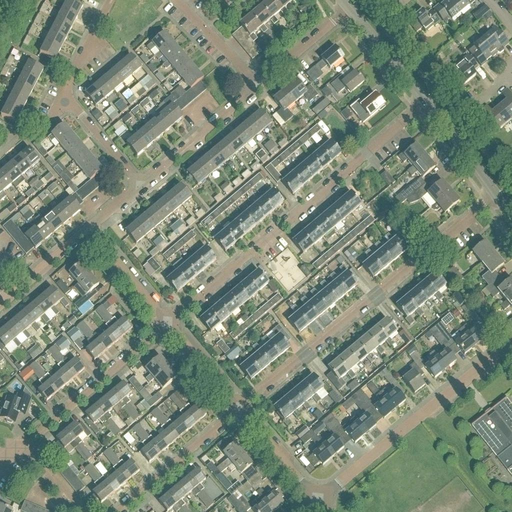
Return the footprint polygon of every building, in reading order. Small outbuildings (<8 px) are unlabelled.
[(67,0),(62,11),(77,18),(82,8),(67,0)] [(273,18),(280,12),(281,11),(271,0),(269,0),(260,8),(270,20),(269,21),(273,26),(278,23),(273,18)] [(271,0),(281,11),(280,12),(284,17),(288,14),(284,9),(292,2),(289,0),(271,0)] [(451,22),(460,15),(447,0),(445,0),(433,10),(446,26),(451,22)] [(447,0),(460,15),(474,3),(471,0),(447,0)] [(45,15),(48,8),(44,5),(40,13),(45,15)] [(484,6),(478,11),(483,17),(489,12),(485,7),(484,6)] [(263,26),(269,21),(270,20),(260,8),(250,17),(260,29),(259,30),(263,35),(264,35),(267,31),(263,26)] [(71,29),(77,18),(62,11),(56,22),(71,29)] [(440,23),(431,11),(425,16),(422,11),(413,19),(407,24),(416,34),(422,30),(425,34),(434,27),(435,28),(440,23)] [(483,17),(481,18),(485,24),(494,17),(492,15),(492,16),(489,12),(483,17)] [(39,26),(43,19),(38,16),(34,24),(39,26)] [(253,35),(259,30),(260,29),(250,17),(239,25),(241,28),(246,33),(249,38),(248,39),(249,39),(253,44),(257,40),(253,35)] [(51,32),(65,40),(71,29),(56,22),(51,32)] [(33,37),(37,29),(33,27),(29,35),(33,37)] [(481,40),(495,56),(497,54),(500,55),(503,52),(503,50),(509,45),(494,27),(491,29),(492,31),(481,40)] [(235,42),(246,33),(241,28),(231,37),(235,42)] [(60,51),(65,40),(51,32),(45,43),(60,51)] [(239,46),(249,39),(248,39),(249,38),(246,33),(235,42),(239,46)] [(159,54),(172,43),(164,34),(146,49),(149,52),(154,47),(159,54)] [(413,46),(417,43),(412,37),(408,40),(413,46)] [(28,48),(32,40),(27,38),(23,45),(28,48)] [(244,51),(253,44),(249,39),(239,46),(244,51)] [(481,68),(495,56),(481,40),(467,52),(481,68)] [(54,61),(60,51),(45,43),(40,54),(54,61)] [(167,63),(180,52),(172,43),(159,54),(155,57),(159,61),(163,58),(167,63)] [(257,48),(253,44),(244,51),(248,56),(257,48)] [(257,48),(248,56),(252,61),(261,53),(257,48)] [(315,67),(306,75),(313,84),(318,80),(323,75),(320,72),(326,67),(329,70),(343,59),(334,49),(321,60),(322,61),(315,67)] [(171,67),(175,72),(187,61),(180,52),(167,63),(163,66),(166,70),(171,67)] [(121,64),(132,77),(141,69),(131,56),(121,64)] [(145,66),(149,62),(143,56),(139,59),(145,66)] [(462,87),(467,84),(476,76),(472,72),(477,67),(468,56),(462,60),(463,62),(454,69),(459,74),(454,78),(462,87)] [(11,67),(15,60),(10,58),(6,65),(11,67)] [(183,81),(195,70),(187,61),(175,72),(183,81)] [(23,73),(38,81),(43,70),(28,63),(23,73)] [(123,85),(132,77),(121,64),(112,72),(123,85)] [(153,75),(157,71),(151,65),(147,68),(153,75)] [(5,78),(9,71),(4,68),(1,76),(5,78)] [(195,87),(200,83),(203,80),(195,70),(183,81),(190,90),(191,90),(195,87)] [(113,92),(123,85),(112,72),(103,80),(113,92)] [(32,92),(38,81),(23,73),(17,84),(32,92)] [(345,81),(341,77),(330,86),(338,95),(345,89),(350,95),(363,83),(355,73),(345,81)] [(161,84),(165,81),(159,74),(155,77),(161,84)] [(135,80),(142,86),(147,81),(140,75),(135,80)] [(104,100),(113,92),(103,80),(94,88),(104,100)] [(148,91),(155,86),(152,82),(145,87),(148,91)] [(285,91),(295,103),(303,96),(309,104),(317,97),(309,87),(304,91),(296,82),(285,91)] [(168,93),(172,90),(167,83),(163,87),(168,93)] [(195,87),(202,95),(206,91),(200,83),(195,87)] [(12,95),(26,103),(32,92),(17,84),(12,95)] [(461,93),(454,85),(449,89),(456,97),(461,93)] [(197,98),(202,95),(195,87),(191,90),(197,98)] [(95,108),(104,100),(94,88),(84,96),(95,108)] [(139,99),(146,93),(142,89),(136,95),(139,99)] [(197,98),(191,90),(190,90),(186,94),(193,102),(197,98)] [(295,103),(285,91),(273,101),(281,110),(276,115),(284,125),(293,118),(286,110),(295,103)] [(500,108),(511,122),(511,121),(511,97),(507,91),(502,95),(508,102),(500,108)] [(152,101),(159,96),(155,92),(149,97),(152,101)] [(176,102),(180,99),(175,92),(171,95),(176,102)] [(181,98),(188,106),(193,102),(186,94),(181,98)] [(21,113),(26,103),(12,95),(6,106),(21,113)] [(349,109),(362,125),(383,107),(374,96),(362,106),(358,102),(349,109)] [(130,107),(136,101),(133,97),(127,103),(130,107)] [(168,109),(163,114),(173,126),(183,118),(179,114),(172,105),(176,102),(172,97),(163,104),(168,109)] [(184,110),(188,106),(181,98),(177,102),(184,110)] [(143,109),(150,104),(146,100),(140,105),(143,109)] [(325,101),(319,106),(323,110),(329,106),(325,101)] [(179,114),(184,110),(177,102),(176,102),(172,105),(179,114)] [(121,114),(127,109),(124,105),(117,110),(121,114)] [(15,124),(21,113),(6,106),(1,117),(15,124)] [(101,115),(109,112),(108,107),(100,110),(101,115)] [(134,117),(140,111),(137,107),(131,113),(134,117)] [(511,122),(500,108),(493,115),(487,108),(482,112),(490,121),(483,126),(489,134),(496,128),(499,132),(511,122)] [(164,134),(173,126),(163,114),(159,110),(156,113),(159,117),(154,122),(164,134)] [(97,123),(103,118),(97,111),(91,116),(97,123)] [(251,120),(262,132),(271,125),(260,112),(251,120)] [(352,119),(346,112),(340,117),(345,124),(352,119)] [(112,122),(118,117),(115,113),(108,118),(112,122)] [(125,125),(131,119),(128,115),(121,121),(125,125)] [(253,140),(262,132),(251,120),(242,128),(253,140)] [(155,142),(164,134),(154,122),(144,129),(155,142)] [(116,132),(122,127),(119,123),(112,128),(116,132)] [(59,145),(71,135),(63,125),(47,139),(51,143),(55,140),(59,145)] [(307,135),(311,140),(321,131),(317,126),(307,135)] [(115,134),(118,138),(126,131),(123,127),(116,133),(115,134)] [(233,135),(243,148),(253,140),(242,128),(233,135)] [(146,150),(155,142),(144,129),(135,137),(146,150)] [(66,154),(79,144),(71,135),(59,145),(66,154)] [(234,156),(243,148),(233,135),(223,143),(234,156)] [(297,143),(301,148),(311,140),(307,135),(297,143)] [(136,158),(146,150),(135,137),(126,145),(136,158)] [(43,159),(48,155),(40,146),(45,141),(42,138),(33,147),(43,159)] [(281,150),(288,144),(284,140),(278,146),(281,150)] [(214,151),(225,164),(234,156),(223,143),(214,151)] [(287,151),(292,156),(301,148),(297,143),(287,151)] [(320,151),(331,163),(341,155),(330,143),(320,151)] [(74,163),(87,153),(79,144),(66,154),(74,163)] [(407,161),(413,168),(425,157),(416,146),(406,154),(405,152),(398,158),(403,164),(407,161)] [(272,158),(279,152),(275,148),(269,154),(272,158)] [(19,158),(30,172),(40,164),(29,151),(19,158)] [(216,171),(225,164),(214,151),(205,159),(216,171)] [(262,151),(255,156),(260,161),(266,156),(262,151)] [(278,160),(282,164),(292,156),(287,151),(278,160)] [(321,171),(331,163),(320,151),(311,159),(321,171)] [(82,173),(94,162),(87,153),(74,163),(82,173)] [(263,165),(269,160),(266,156),(260,161),(263,165)] [(413,168),(407,173),(411,178),(417,173),(422,179),(434,168),(425,157),(413,168)] [(21,179),(30,172),(19,158),(10,166),(21,179)] [(51,168),(56,164),(50,158),(46,161),(51,168)] [(196,167),(206,179),(216,171),(205,159),(196,167)] [(301,167),(311,180),(321,171),(311,159),(301,167)] [(274,171),(282,164),(278,160),(265,170),(277,185),(283,180),(274,171)] [(93,179),(98,175),(102,172),(94,162),(82,173),(90,182),(93,179)] [(254,173),(260,168),(257,164),(250,169),(254,173)] [(10,166),(1,174),(12,187),(15,191),(24,183),(21,179),(10,166)] [(58,167),(53,170),(59,177),(63,173),(58,166),(58,167)] [(197,187),(206,179),(196,167),(186,174),(197,187)] [(302,188),(311,180),(301,167),(291,176),(302,188)] [(244,181),(251,175),(248,172),(241,177),(244,181)] [(389,188),(395,183),(386,172),(380,177),(389,188)] [(12,187),(1,174),(0,174),(0,191),(3,195),(12,187)] [(47,184),(54,179),(50,175),(44,180),(47,184)] [(93,179),(100,187),(105,183),(98,175),(93,179)] [(249,184),(253,189),(263,180),(259,175),(249,184)] [(65,176),(60,180),(66,186),(70,183),(65,176)] [(292,196),(302,188),(291,176),(282,184),(292,196)] [(96,191),(100,187),(93,179),(90,182),(88,183),(96,191)] [(235,188),(242,183),(239,179),(232,185),(235,188)] [(409,189),(414,194),(425,185),(420,179),(409,189)] [(35,180),(27,187),(31,191),(32,190),(34,188),(36,186),(39,184),(35,180)] [(38,192),(44,186),(41,182),(39,184),(36,186),(34,188),(38,192)] [(84,187),(91,195),(96,191),(88,183),(84,187)] [(425,185),(414,194),(412,196),(406,201),(410,205),(418,202),(421,200),(427,194),(436,204),(450,193),(452,191),(444,183),(443,184),(441,183),(431,192),(425,185)] [(239,192),(244,197),(253,189),(249,184),(239,192)] [(51,194),(57,189),(54,185),(47,190),(51,194)] [(75,194),(78,192),(73,185),(68,189),(74,195),(75,194)] [(171,194),(182,206),(191,199),(180,186),(171,194)] [(86,199),(91,195),(84,187),(79,191),(86,199)] [(227,197),(233,191),(229,187),(223,193),(227,197)] [(29,200),(35,194),(32,190),(31,191),(25,196),(29,200)] [(82,203),(86,199),(79,191),(78,192),(75,194),(82,203)] [(272,191),(263,200),(273,212),(283,204),(272,191)] [(42,202),(48,196),(45,192),(38,198),(42,202)] [(230,200),(234,205),(244,197),(239,192),(230,200)] [(450,193),(436,204),(431,209),(434,212),(437,212),(440,210),(444,215),(458,203),(450,193)] [(74,195),(70,198),(71,200),(78,209),(83,204),(82,203),(75,194),(74,195)] [(173,214),(182,206),(171,194),(162,202),(173,214)] [(341,202),(351,214),(361,206),(350,194),(341,202)] [(217,204),(224,199),(221,195),(214,200),(217,204)] [(259,203),(253,208),(263,220),(273,212),(263,200),(260,197),(257,200),(259,203)] [(19,207),(26,202),(23,198),(16,203),(19,207)] [(33,210),(39,204),(36,200),(29,206),(33,210)] [(80,211),(78,209),(71,200),(61,208),(71,219),(80,211)] [(220,208),(224,213),(234,205),(230,200),(220,208)] [(163,222),(173,214),(162,202),(153,209),(163,222)] [(341,222),(351,214),(341,202),(331,210),(341,222)] [(10,215),(17,209),(14,205),(7,211),(10,215)] [(254,229),(263,220),(253,208),(250,205),(247,208),(249,211),(243,216),(254,229)] [(24,217),(30,212),(27,208),(20,213),(24,217)] [(61,227),(71,219),(61,208),(52,216),(61,227)] [(211,217),(215,221),(224,213),(220,208),(211,217)] [(143,217),(154,230),(163,222),(153,209),(143,217)] [(332,231),(341,222),(331,210),(321,218),(332,231)] [(198,220),(205,215),(201,211),(195,216),(198,220)] [(173,231),(188,218),(183,212),(168,225),(173,231)] [(395,225),(400,221),(392,212),(387,216),(395,225)] [(10,222),(13,226),(20,220),(17,216),(10,222)] [(52,234),(61,227),(52,216),(43,223),(52,234)] [(244,237),(254,229),(243,216),(234,224),(244,237)] [(145,238),(154,230),(143,217),(134,225),(145,238)] [(205,230),(215,221),(211,217),(201,225),(205,230)] [(361,226),(365,231),(375,223),(371,217),(361,226)] [(52,234),(43,223),(38,218),(34,221),(39,227),(34,231),(43,242),(52,234)] [(311,227),(322,239),(332,231),(321,218),(311,227)] [(419,218),(410,226),(419,237),(424,233),(422,231),(426,227),(419,218)] [(189,228),(196,223),(192,219),(186,224),(189,228)] [(5,233),(13,226),(10,222),(2,228),(5,233)] [(235,245),(244,237),(234,224),(224,232),(235,245)] [(136,245),(145,238),(134,225),(125,233),(136,245)] [(9,237),(17,231),(13,226),(5,233),(9,237)] [(180,236),(186,230),(183,226),(176,232),(180,236)] [(351,234),(355,239),(365,231),(361,226),(351,234)] [(302,235),(312,247),(322,239),(311,227),(302,235)] [(392,243),(402,255),(412,247),(401,235),(403,234),(397,227),(393,231),(399,237),(393,241),(392,243)] [(17,231),(9,237),(13,242),(21,235),(17,231)] [(33,250),(43,242),(34,231),(24,239),(25,240),(29,245),(32,249),(33,250)] [(182,241),(186,246),(196,237),(192,232),(182,241)] [(225,253),(235,245),(224,232),(214,241),(225,253)] [(174,234),(168,239),(171,244),(177,238),(174,234)] [(341,242),(346,247),(355,239),(351,234),(341,242)] [(25,240),(24,239),(21,235),(13,242),(17,247),(25,240)] [(302,255),(312,247),(302,235),(292,243),(302,255)] [(382,251),(392,263),(402,255),(392,243),(393,241),(388,235),(384,239),(389,245),(383,249),(382,251)] [(21,251),(29,245),(25,240),(17,247),(21,251)] [(172,249),(176,254),(186,246),(182,241),(172,249)] [(165,242),(156,249),(159,253),(168,246),(165,242)] [(331,250),(336,256),(346,247),(341,242),(331,250)] [(372,259),(383,271),(392,263),(382,251),(383,249),(378,243),(374,247),(379,253),(374,258),(372,259)] [(481,264),(493,254),(484,243),(472,253),(481,264)] [(24,256),(32,249),(29,245),(21,251),(24,256)] [(153,259),(159,253),(156,249),(149,255),(153,259)] [(167,262),(176,254),(172,249),(163,257),(167,262)] [(195,257),(206,269),(216,261),(205,249),(195,257)] [(350,249),(343,255),(347,259),(353,254),(350,249)] [(322,258),(326,264),(336,256),(331,250),(322,258)] [(372,259),(374,258),(368,251),(364,255),(370,261),(362,267),(372,280),(383,271),(372,259)] [(488,287),(498,279),(494,274),(503,266),(493,254),(481,264),(488,273),(481,279),(488,287)] [(196,278),(206,269),(195,257),(186,265),(196,278)] [(340,257),(335,261),(339,266),(344,262),(340,257)] [(317,272),(326,264),(322,258),(312,266),(317,272)] [(150,278),(160,269),(152,259),(142,268),(150,278)] [(131,279),(142,272),(136,261),(124,267),(131,279)] [(77,285),(89,275),(79,264),(68,274),(77,285)] [(186,265),(176,273),(186,286),(196,278),(186,265)] [(337,282),(347,294),(357,286),(347,274),(348,273),(343,266),(339,270),(344,276),(338,280),(337,282)] [(304,267),(299,270),(307,279),(311,276),(304,267)] [(457,285),(463,280),(454,269),(448,273),(457,285)] [(186,286),(176,273),(174,271),(170,273),(173,276),(166,282),(177,294),(186,286)] [(248,280),(259,293),(268,284),(258,272),(248,280)] [(337,282),(338,280),(333,274),(329,278),(334,284),(329,288),(327,290),(337,302),(347,294),(337,282)] [(89,275),(77,285),(78,286),(73,289),(82,299),(74,307),(83,317),(93,308),(84,297),(86,295),(98,285),(89,275)] [(435,296),(434,297),(439,303),(443,299),(438,293),(445,287),(435,275),(424,283),(435,296)] [(506,302),(511,297),(511,281),(511,280),(505,285),(499,278),(498,279),(488,287),(482,293),(486,298),(489,296),(493,300),(499,294),(506,302)] [(249,301),(259,293),(248,280),(238,288),(249,301)] [(65,296),(70,292),(61,281),(55,286),(65,296)] [(327,290),(329,288),(323,282),(319,286),(325,292),(319,297),(317,298),(328,310),(337,302),(327,290)] [(428,301),(434,297),(435,296),(424,283),(415,291),(425,304),(424,305),(429,311),(433,308),(428,301)] [(51,308),(53,306),(59,301),(65,308),(68,305),(62,298),(61,300),(51,288),(42,296),(51,308)] [(239,309),(249,301),(238,288),(229,297),(239,309)] [(317,298),(319,297),(314,290),(312,291),(310,294),(315,300),(309,305),(308,306),(318,318),(328,310),(317,298)] [(418,310),(424,305),(425,304),(415,291),(405,299),(416,312),(414,313),(419,319),(423,316),(418,310)] [(460,307),(466,303),(458,293),(452,297),(460,307)] [(268,304),(272,309),(282,301),(278,295),(268,304)] [(59,313),(53,306),(51,308),(42,296),(32,304),(42,316),(44,314),(49,310),(55,316),(59,313)] [(211,336),(215,341),(264,301),(260,296),(211,336)] [(219,305),(229,317),(239,309),(229,297),(219,305)] [(511,297),(506,302),(500,307),(503,312),(509,307),(511,310),(511,297)] [(308,306),(309,305),(304,298),(303,300),(300,302),(305,308),(300,313),(298,314),(308,327),(318,318),(308,306)] [(409,318),(414,313),(416,312),(405,299),(396,307),(406,320),(404,321),(410,327),(414,324),(409,318)] [(50,321),(44,314),(42,316),(32,304),(23,312),(32,324),(34,323),(40,318),(46,324),(50,321)] [(71,304),(59,313),(64,320),(76,310),(71,304)] [(111,308),(107,304),(103,308),(107,312),(111,308)] [(258,312),(262,317),(272,309),(268,304),(258,312)] [(220,325),(229,317),(219,305),(209,313),(220,325)] [(95,312),(100,318),(107,312),(103,308),(102,306),(95,312)] [(298,314),(300,313),(294,306),(293,308),(290,310),(295,316),(288,322),(298,335),(308,327),(298,314)] [(474,326),(479,322),(470,310),(465,314),(474,326)] [(457,311),(451,315),(455,320),(460,315),(457,311)] [(23,332),(25,330),(30,326),(36,332),(40,329),(34,323),(32,324),(23,312),(13,320),(23,332)] [(100,318),(107,326),(110,323),(122,337),(131,329),(123,319),(118,323),(114,319),(113,320),(107,312),(100,318)] [(248,320),(253,325),(262,317),(258,312),(248,320)] [(492,328),(501,321),(494,312),(485,319),(492,328)] [(210,334),(220,325),(209,313),(199,321),(210,334)] [(426,325),(435,319),(432,314),(423,321),(426,325)] [(71,327),(77,322),(73,317),(67,323),(71,327)] [(56,319),(44,328),(47,332),(59,323),(56,319)] [(31,337),(25,330),(23,332),(13,320),(4,328),(14,340),(15,338),(21,333),(27,340),(31,337)] [(239,328),(243,333),(253,325),(248,320),(239,328)] [(386,341),(385,343),(390,349),(394,346),(389,339),(396,333),(386,320),(376,329),(386,341)] [(81,334),(88,329),(83,322),(76,328),(81,334)] [(110,331),(104,335),(113,345),(122,337),(110,323),(107,326),(106,326),(110,331)] [(442,323),(435,328),(448,345),(454,341),(449,335),(451,334),(442,323)] [(269,345),(280,357),(289,349),(286,344),(290,341),(278,326),(266,337),(264,338),(269,345)] [(466,327),(461,330),(465,335),(475,347),(485,339),(476,327),(470,332),(466,327)] [(21,345),(15,338),(14,340),(4,328),(0,331),(0,343),(4,348),(11,342),(17,348),(21,345)] [(83,336),(81,334),(76,328),(75,329),(66,336),(73,345),(80,352),(84,348),(78,341),(82,338),(81,337),(83,336)] [(233,341),(243,333),(239,328),(229,336),(233,341)] [(448,345),(435,328),(429,333),(443,350),(448,345)] [(81,334),(83,336),(87,341),(86,342),(90,347),(86,351),(94,360),(103,353),(91,338),(93,336),(88,329),(81,334)] [(379,348),(385,343),(386,341),(376,329),(366,337),(377,349),(375,351),(380,357),(384,354),(379,348)] [(475,347),(465,335),(461,330),(457,334),(461,339),(454,344),(464,356),(475,347)] [(95,335),(93,336),(91,338),(103,353),(113,345),(104,335),(99,340),(95,335)] [(370,356),(375,351),(377,349),(366,337),(356,345),(367,358),(365,359),(371,365),(375,362),(370,356)] [(407,337),(403,340),(408,346),(412,342),(407,337)] [(61,352),(70,345),(64,338),(55,345),(61,352)] [(265,348),(261,351),(259,353),(270,365),(280,357),(264,338),(260,342),(265,348)] [(216,346),(225,356),(230,351),(221,342),(216,346)] [(259,353),(261,351),(256,345),(254,347),(252,349),(257,355),(251,359),(250,361),(260,373),(270,365),(259,353)] [(360,364),(365,359),(367,358),(356,345),(347,353),(357,366),(356,367),(361,373),(365,370),(360,364)] [(53,347),(47,353),(52,359),(59,353),(53,347)] [(230,362),(241,353),(236,347),(224,356),(230,362)] [(406,354),(414,363),(418,369),(423,365),(414,354),(417,352),(413,347),(406,354)] [(436,351),(431,355),(445,371),(455,363),(446,351),(440,356),(436,351)] [(52,359),(58,365),(61,362),(74,378),(84,369),(75,359),(70,364),(66,359),(65,360),(59,353),(52,359)] [(251,359),(249,357),(246,353),(242,357),(247,363),(240,369),(250,382),(260,373),(250,361),(251,359)] [(350,372),(356,367),(357,366),(347,353),(337,361),(348,374),(346,375),(351,381),(355,378),(350,372)] [(434,380),(445,371),(431,355),(426,358),(430,363),(424,368),(434,380)] [(153,380),(168,368),(160,358),(145,370),(150,376),(146,380),(149,384),(153,380)] [(341,380),(346,375),(348,374),(337,361),(327,369),(330,373),(326,376),(339,391),(346,386),(341,380)] [(61,371),(56,375),(65,385),(74,378),(61,362),(58,365),(61,369),(60,370),(61,371)] [(33,375),(40,369),(35,363),(28,369),(33,375)] [(418,369),(414,363),(408,368),(412,372),(402,380),(414,395),(424,386),(419,379),(423,376),(418,369)] [(168,368),(153,380),(162,390),(177,378),(168,368)] [(43,378),(46,376),(40,369),(33,375),(40,382),(39,383),(42,387),(37,391),(46,401),(55,393),(43,378)] [(397,385),(388,374),(385,370),(378,376),(381,380),(383,378),(392,389),(397,385)] [(55,393),(65,385),(56,375),(51,380),(47,376),(46,376),(43,378),(55,393)] [(313,397),(311,399),(317,405),(321,401),(315,395),(323,389),(313,376),(302,385),(313,397)] [(138,394),(143,390),(133,378),(128,382),(138,394)] [(122,383),(113,391),(125,407),(122,409),(128,416),(134,411),(129,404),(130,403),(126,398),(131,394),(122,383)] [(306,403),(311,399),(313,397),(302,385),(293,393),(303,406),(302,407),(307,413),(311,409),(306,403)] [(23,394),(22,397),(23,397),(31,400),(32,397),(25,389),(23,394)] [(380,394),(394,411),(405,402),(395,391),(389,396),(384,390),(380,394)] [(113,391),(103,399),(112,410),(117,405),(121,410),(122,409),(125,407),(113,391)] [(358,399),(368,410),(373,406),(361,391),(356,395),(359,399),(358,399)] [(336,406),(341,401),(333,392),(328,396),(336,406)] [(296,411),(302,407),(303,406),(293,393),(283,401),(293,414),(292,415),(297,421),(301,418),(296,411)] [(158,394),(147,404),(146,404),(150,409),(163,399),(158,394)] [(170,399),(174,405),(181,399),(176,394),(170,399)] [(383,420),(394,411),(380,394),(375,398),(380,403),(374,409),(383,420)] [(25,417),(31,400),(23,397),(22,397),(17,395),(15,400),(7,398),(0,417),(0,419),(6,422),(7,424),(11,425),(12,424),(15,425),(19,415),(25,417)] [(103,399),(93,407),(106,423),(110,420),(111,419),(107,414),(112,410),(103,399)] [(183,409),(196,424),(205,416),(197,406),(192,410),(188,406),(187,407),(181,399),(174,405),(180,411),(183,409)] [(363,414),(368,410),(358,399),(354,403),(363,414)] [(511,408),(506,401),(508,400),(507,400),(472,428),(474,427),(511,475),(511,408)] [(146,404),(147,404),(144,401),(140,405),(147,412),(150,409),(146,404)] [(286,419),(292,415),(293,414),(283,401),(273,409),(284,421),(282,423),(288,429),(292,426),(286,419)] [(103,425),(109,432),(115,426),(110,420),(106,423),(93,407),(84,415),(87,419),(92,426),(98,421),(102,426),(103,425)] [(151,415),(156,421),(162,415),(157,409),(151,415)] [(178,422),(186,432),(196,424),(183,409),(180,411),(181,412),(180,413),(183,417),(178,422)] [(140,417),(134,411),(128,416),(133,423),(140,417)] [(318,421),(323,417),(318,411),(313,415),(318,421)] [(159,438),(167,447),(177,439),(164,424),(168,422),(162,415),(156,421),(162,428),(161,429),(164,433),(159,438)] [(325,419),(335,431),(340,427),(330,415),(325,419)] [(355,424),(365,436),(375,427),(366,416),(360,420),(357,417),(352,421),(355,424)] [(87,419),(83,422),(89,428),(92,426),(87,419)] [(330,435),(335,431),(325,419),(321,424),(330,435)] [(164,424),(177,439),(186,432),(178,422),(173,426),(170,421),(168,422),(164,424)] [(365,436),(355,424),(352,421),(342,430),(354,445),(365,436)] [(74,423),(64,431),(78,448),(75,450),(80,457),(87,451),(81,444),(91,435),(82,424),(77,427),(74,423)] [(132,431),(137,436),(143,431),(139,425),(132,431)] [(115,426),(109,432),(115,439),(121,433),(115,426)] [(300,441),(309,433),(304,428),(296,435),(300,441)] [(68,455),(75,450),(78,448),(64,431),(55,439),(57,442),(53,445),(59,453),(63,449),(68,455)] [(137,436),(142,443),(145,440),(158,455),(167,447),(159,438),(154,441),(151,437),(150,438),(143,431),(137,436)] [(333,458),(318,440),(311,432),(300,441),(304,446),(310,440),(318,450),(306,460),(311,466),(313,469),(319,463),(322,467),(333,458)] [(130,447),(135,442),(129,434),(123,438),(130,447)] [(92,444),(97,440),(93,435),(88,439),(92,444)] [(321,437),(318,440),(333,458),(343,449),(334,437),(333,438),(330,435),(324,440),(321,437)] [(145,440),(142,443),(143,444),(142,445),(146,449),(140,453),(148,463),(158,455),(145,440)] [(227,460),(216,469),(220,474),(227,469),(243,455),(234,444),(223,454),(227,460)] [(102,455),(107,461),(114,455),(109,449),(102,455)] [(87,451),(80,457),(85,463),(92,457),(87,451)] [(111,478),(119,488),(129,480),(117,465),(120,463),(114,455),(107,461),(113,468),(112,469),(116,474),(111,478)] [(243,455),(227,469),(231,474),(235,469),(241,476),(252,466),(243,455)] [(117,465),(129,480),(138,472),(130,462),(124,467),(121,462),(120,463),(117,465)] [(206,468),(215,479),(220,474),(211,463),(206,468)] [(59,474),(67,468),(64,464),(56,470),(59,474)] [(88,480),(90,478),(88,477),(95,471),(90,466),(82,473),(88,480)] [(311,466),(306,471),(310,475),(315,470),(313,469),(311,466)] [(63,478),(71,472),(67,468),(59,474),(63,478)] [(90,478),(95,484),(98,481),(110,496),(119,488),(111,478),(106,482),(102,477),(101,478),(95,471),(88,477),(90,478)] [(187,479),(211,507),(214,504),(202,491),(204,490),(200,485),(205,480),(196,471),(187,479)] [(71,472),(63,478),(66,482),(74,475),(71,472)] [(251,489),(262,479),(258,474),(247,483),(251,489)] [(69,486),(77,479),(74,475),(66,482),(69,486)] [(72,490),(81,483),(77,479),(69,486),(72,490)] [(207,510),(211,507),(187,479),(177,487),(186,497),(191,492),(195,497),(196,497),(207,510)] [(98,481),(95,484),(93,485),(97,490),(92,494),(100,503),(110,496),(98,481)] [(81,483),(72,490),(76,494),(84,487),(81,483)] [(238,483),(227,492),(231,497),(232,497),(237,492),(242,488),(238,483)] [(180,501),(186,497),(177,487),(168,495),(182,511),(187,511),(184,507),(185,506),(180,501)] [(261,491),(256,494),(259,499),(262,502),(271,511),(274,511),(283,505),(280,501),(273,493),(267,498),(261,491)] [(237,492),(232,497),(245,511),(247,511),(251,509),(237,492)] [(182,511),(168,495),(158,503),(165,511),(167,511),(172,508),(174,511),(182,511)] [(245,511),(232,497),(231,497),(227,501),(236,511),(245,511)] [(253,511),(271,511),(262,502),(259,499),(255,502),(258,506),(252,511),(253,511)] [(21,511),(25,511),(29,504),(24,502),(20,511),(21,511)]
